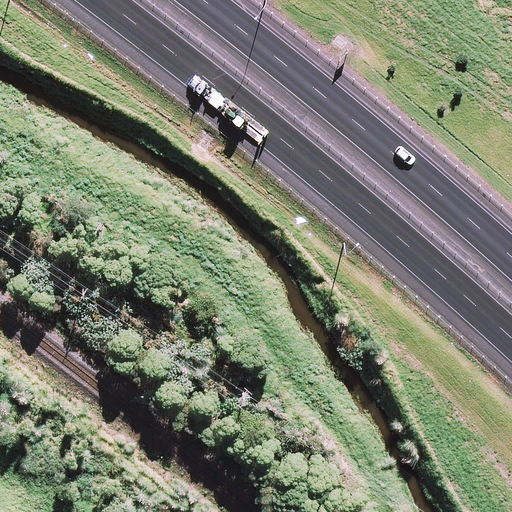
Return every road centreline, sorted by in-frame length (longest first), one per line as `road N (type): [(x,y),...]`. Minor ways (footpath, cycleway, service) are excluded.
road 1 (motorway): [(511,338),(182,61),(96,0)]
road 2 (motorway): [(201,0),(511,246)]
